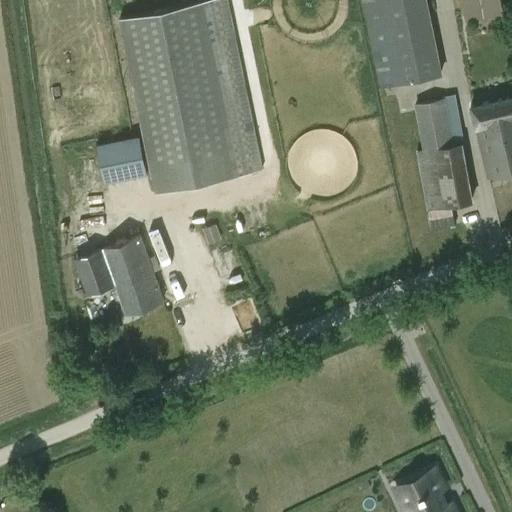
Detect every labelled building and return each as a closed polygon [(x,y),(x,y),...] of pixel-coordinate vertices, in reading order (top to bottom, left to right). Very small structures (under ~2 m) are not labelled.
[(197,0),(119,16),(155,191),(262,168),(227,0),(197,0)] [(361,0),(380,86),(402,82),(443,74),(427,0),(361,0)] [(476,126),(479,140),(488,175),(511,169),(511,94),(470,105),(475,127),(476,126)] [(452,143),(443,96),(416,102),(425,148),(416,150),(427,209),(474,200),(463,140),(452,143)] [(92,144),(103,182),(146,170),(135,132),(92,144)] [(156,253),(149,255),(141,233),(74,258),(87,293),(115,283),(126,312),(164,299),(153,267),(161,264),(156,253)] [(200,270),(231,255),(226,245),(195,260),(200,270)] [(405,506),(407,511),(416,506),(418,511),(456,511),(451,500),(448,501),(442,489),(445,487),(435,467),(428,471),(409,480),(408,480),(395,486),(397,490),(398,490),(405,506)]
